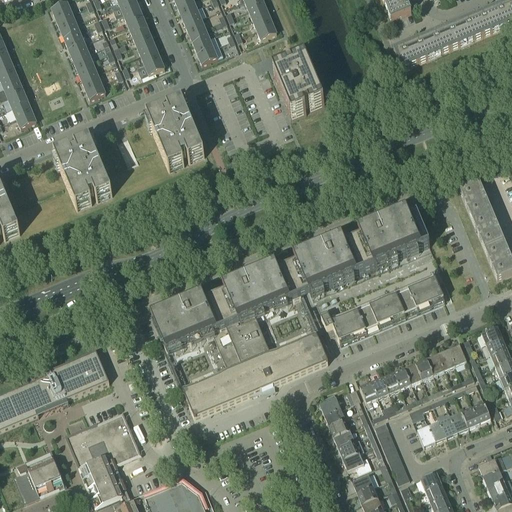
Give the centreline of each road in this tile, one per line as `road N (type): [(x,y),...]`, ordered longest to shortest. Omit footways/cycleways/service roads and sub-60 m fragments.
road 1 (secondary): [(511,95),(0,319)]
road 2 (secondary): [(0,345),(511,126)]
road 3 (residential): [(337,511),(294,409),(301,390),(503,304)]
road 4 (residential): [(0,164),(186,84),(153,0)]
road 5 (residential): [(122,396),(146,453),(215,486),(229,511)]
